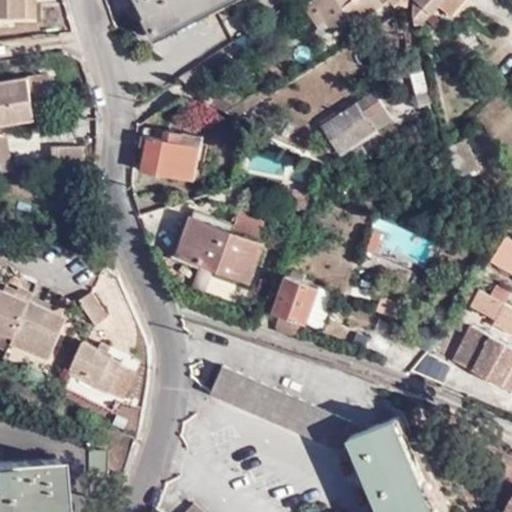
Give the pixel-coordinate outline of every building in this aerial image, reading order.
[(0,0),(0,14),(29,14),(29,0),(0,0)] [(220,0),(141,0),(158,33),(220,0)] [(319,23),(326,18),(313,0),(310,0),(306,4),(319,23)] [(313,0),(326,18),(353,0),(313,0)] [(382,4),(379,0),(353,0),(326,18),(337,34),(382,4)] [(417,21),(426,10),(415,0),(412,0),(411,19),(417,21)] [(415,0),(426,10),(430,13),(438,5),(449,14),(461,0),(415,0)] [(0,122),(34,117),(32,100),(50,97),(46,71),(0,78),(0,122)] [(219,86),(207,98),(211,104),(241,118),(275,95),(271,89),(261,96),(259,94),(249,101),(219,86)] [(356,100),(357,102),(366,117),(381,108),(370,90),(356,100)] [(366,117),(357,102),(321,126),(337,150),(373,127),(366,117)] [(150,127),(149,134),(160,137),(162,130),(150,127)] [(140,166),(187,177),(197,137),(162,130),(160,137),(149,134),(140,166)] [(4,135),(0,135),(0,170),(10,170),(4,135)] [(197,137),(187,177),(199,180),(207,144),(208,140),(197,137)] [(478,167),(466,140),(448,148),(459,176),(478,167)] [(207,144),(199,180),(205,182),(213,146),(207,144)] [(82,145),(51,145),(50,187),(82,187),(82,145)] [(274,199),(289,204),(294,189),(280,184),(274,199)] [(294,189),(289,204),(300,209),(306,193),(294,189)] [(314,196),(306,193),(300,209),(307,212),(314,196)] [(238,209),(231,230),(258,240),(266,219),(238,209)] [(258,240),(231,230),(193,215),(179,255),(249,279),(263,242),(258,240)] [(511,241),(504,236),(493,251),(511,259),(511,241)] [(511,259),(493,251),(486,261),(511,274),(511,259)] [(275,330),(298,337),(303,322),(308,323),(319,285),(287,274),(274,312),(281,314),(275,330)] [(6,282),(3,287),(14,293),(17,288),(6,282)] [(30,292),(31,290),(18,285),(17,288),(14,293),(3,287),(0,286),(0,328),(10,333),(12,333),(30,292)] [(333,290),(319,285),(308,323),(320,327),(333,290)] [(494,286),(487,297),(503,305),(509,295),(494,286)] [(90,288),(78,296),(91,317),(93,321),(106,312),(90,288)] [(503,305),(487,297),(476,291),(467,308),(493,322),(503,305)] [(30,292),(12,333),(10,338),(48,356),(67,315),(52,308),(42,304),(44,299),(30,292)] [(402,304),(382,296),(378,309),(397,316),(402,304)] [(44,299),(42,304),(52,308),(54,303),(44,299)] [(10,333),(0,328),(0,346),(3,348),(10,333)] [(511,358),(511,352),(502,347),(469,328),(450,362),(484,382),(496,389),(511,358)] [(112,350),(83,337),(68,369),(108,388),(121,359),(111,355),(112,350)] [(511,358),(496,389),(507,395),(511,385),(511,358)] [(216,392),(343,444),(354,415),(227,364),(216,392)] [(442,511),(403,411),(356,429),(388,511),(442,511)] [(88,466),(106,464),(103,442),(85,445),(88,466)] [(0,509),(58,504),(52,455),(0,459),(0,509)]
